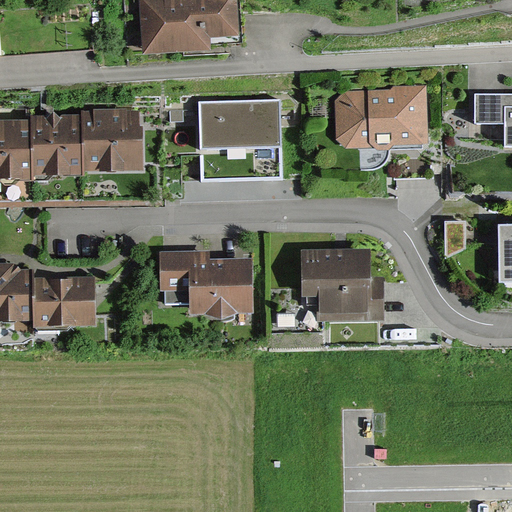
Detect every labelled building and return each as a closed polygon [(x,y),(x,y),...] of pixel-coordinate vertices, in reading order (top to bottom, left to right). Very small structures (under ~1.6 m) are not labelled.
[(232,2),(140,5),(141,59),(205,57),(204,45),(233,44),(232,2)] [(425,153),(424,95),(348,96),(335,107),(335,142),(345,155),(425,153)] [(279,102),(200,104),(203,187),(281,185),(279,102)] [(511,102),(475,102),(474,132),(504,132),(504,154),(511,153),(511,102)] [(85,122),(86,170),(139,170),(139,117),(85,117),(85,122)] [(86,170),(85,122),(32,123),(32,127),(33,177),(86,176),(86,170)] [(0,183),(33,183),(33,177),(32,127),(0,127),(0,183)] [(450,222),(449,254),(469,255),(470,222),(450,222)] [(511,288),(511,228),(499,229),(500,289),(511,288)] [(373,255),(302,255),(302,301),(318,300),(318,324),(385,323),(385,288),(373,288),(373,255)] [(207,259),(162,261),(163,302),(190,301),(190,320),(254,317),(252,266),(208,268),(207,259)] [(0,324),(36,323),(35,286),(35,275),(16,275),(16,268),(0,268),(0,324)] [(91,284),(35,286),(36,323),(36,331),(92,329),(91,284)]
